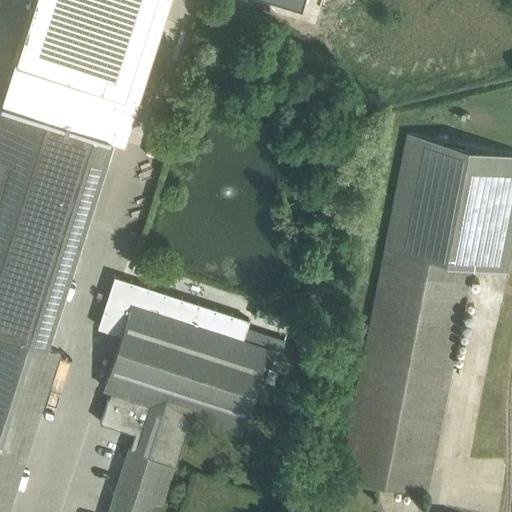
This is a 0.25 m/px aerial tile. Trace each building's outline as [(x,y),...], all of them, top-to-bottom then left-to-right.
[(125,93),(154,0),(32,0),(15,58),(125,93)] [(283,100),(295,93),(260,79),(265,94),(260,98),(255,104),(258,112),(263,118),(267,120),(274,119),(278,117),(281,113),(283,105),(283,100)] [(76,248),(114,141),(2,105),(0,111),(0,511),(5,511),(56,351),(58,352),(58,350),(43,346),(24,339),(55,240),(76,248)] [(507,271),(511,247),(511,152),(406,131),(384,246),(340,473),(428,491),(473,264),(507,271)] [(111,389),(101,420),(140,433),(135,448),(130,446),(109,511),(149,511),(153,500),(163,503),(191,415),(242,431),(270,346),(150,307),(131,301),(104,386),(111,389)]
